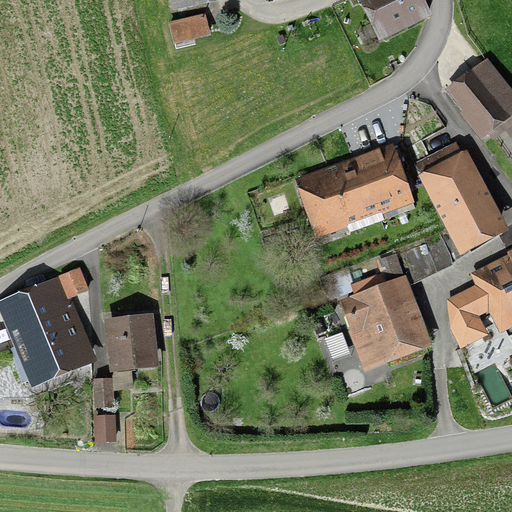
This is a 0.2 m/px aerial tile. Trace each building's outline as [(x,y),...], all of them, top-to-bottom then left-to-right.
[(227,1),(226,0),(175,0),(178,11),(227,1)] [(431,17),(422,0),(361,0),(382,41),(431,17)] [(206,20),(172,28),(177,47),(211,38),(206,20)] [(511,121),(511,95),(488,63),(449,93),(486,141),(511,121)] [(454,143),(415,163),(441,214),(445,212),(465,251),(500,233),(454,143)] [(394,153),(299,188),(318,240),(413,206),(394,153)] [(440,236),(424,243),(435,269),(452,262),(440,236)] [(424,243),(399,253),(411,280),(435,269),(424,243)] [(394,259),(381,263),(387,281),(400,277),(394,259)] [(511,263),(476,283),(505,335),(511,331),(511,263)] [(93,367),(67,303),(88,293),(80,274),(59,282),(17,297),(2,309),(32,392),(93,367)] [(433,347),(406,283),(345,309),(358,338),(352,340),(367,375),(433,347)] [(158,371),(154,323),(111,326),(115,375),(116,386),(97,386),(99,411),(115,411),(116,395),(135,395),(134,373),(158,371)]
